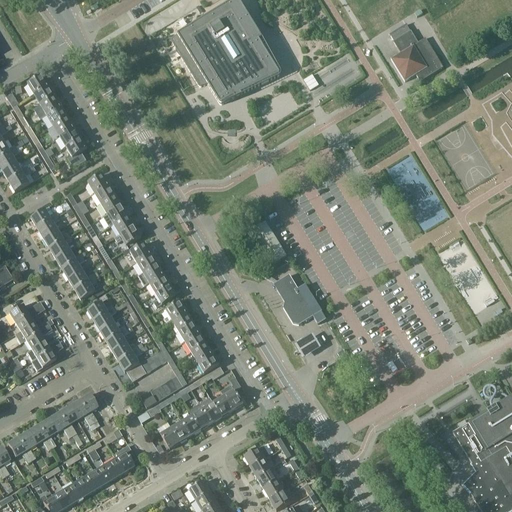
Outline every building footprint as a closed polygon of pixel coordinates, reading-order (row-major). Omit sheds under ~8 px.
[(259,35),(236,0),(177,37),(173,39),(172,40),(171,40),(171,41),(171,42),(171,43),(198,86),(198,87),(199,87),(199,88),(200,88),(201,88),(207,86),(219,105),(220,105),(220,106),(221,106),(222,106),(222,105),(232,100),(236,97),(242,95),(278,78),(278,77),(279,77),(279,76),(279,75),(279,74),(259,42),(262,40),(259,35)] [(381,14),(386,25),(408,15),(402,4),(381,14)] [(449,17),(443,20),(449,31),(455,28),(449,17)] [(443,21),(432,26),(438,38),(449,32),(443,21)] [(393,42),(400,54),(391,60),(405,83),(416,76),(420,83),(443,68),(425,39),(418,44),(411,32),(410,32),(406,26),(390,36),(394,42),(393,42)] [(308,89),(318,85),(313,75),(304,79),(308,89)] [(42,77),(27,86),(34,97),(48,88),(42,77)] [(55,98),(48,88),(34,97),(40,107),(55,98)] [(6,99),(13,110),(19,106),(12,95),(6,99)] [(61,109),(55,98),(40,107),(46,117),(61,109)] [(13,110),(19,120),(23,117),(17,107),(19,106),(13,110)] [(67,119),(61,109),(46,117),(53,128),(67,119)] [(19,120),(25,130),(30,128),(23,117),(19,120)] [(74,129),(67,119),(53,128),(59,138),(74,129)] [(0,132),(10,126),(8,123),(0,127),(0,132)] [(10,126),(0,132),(0,146),(5,144),(1,137),(13,130),(10,126)] [(36,138),(30,128),(25,130),(32,141),(36,138)] [(80,140),(74,129),(59,138),(65,149),(80,140)] [(42,148),(36,138),(32,141),(38,151),(42,148)] [(80,140),(65,149),(72,159),(68,161),(73,169),(85,162),(80,154),(86,150),(80,140)] [(9,150),(5,144),(0,146),(0,160),(20,149),(21,148),(18,144),(9,150)] [(48,159),(42,148),(38,151),(44,161),(48,159)] [(0,169),(2,173),(17,164),(13,158),(22,152),(20,149),(0,160),(0,169)] [(55,170),(48,159),(44,161),(51,172),(55,170)] [(21,171),(17,164),(2,173),(8,183),(29,171),(27,167),(21,171)] [(8,183),(15,194),(30,185),(26,178),(31,175),(29,171),(8,183)] [(102,176),(87,185),(94,196),(109,187),(102,176)] [(115,197),(109,187),(94,196),(100,206),(115,197)] [(66,197),(73,208),(77,206),(71,195),(66,197)] [(121,207),(115,197),(100,206),(107,216),(121,207)] [(67,204),(62,207),(66,213),(70,210),(67,204)] [(84,216),(77,206),(73,208),(79,219),(84,216)] [(121,207),(107,216),(103,219),(109,229),(113,227),(128,218),(121,207)] [(45,210),(30,220),(37,230),(52,221),(62,215),(60,211),(49,218),(45,210)] [(70,210),(66,213),(69,218),(74,215),(70,210)] [(79,219),(86,229),(90,227),(84,216),(79,219)] [(43,240),(58,231),(54,225),(60,221),(58,217),(52,221),(37,230),(43,240)] [(134,228),(128,218),(113,227),(119,237),(134,228)] [(251,231),(272,266),(286,257),(265,223),(251,231)] [(86,229),(92,240),(96,237),(90,227),(86,229)] [(141,239),(134,228),(119,237),(114,240),(118,245),(122,242),(126,248),(141,239)] [(49,251),(64,242),(70,238),(68,234),(62,238),(58,231),(43,240),(49,251)] [(55,261),(70,252),(66,245),(76,240),(74,236),(70,238),(64,242),(49,251),(55,261)] [(103,248),(96,237),(92,240),(99,250),(103,248)] [(151,255),(144,244),(130,253),(128,250),(122,254),(125,257),(130,254),(136,264),(151,255)] [(99,250),(107,263),(111,261),(103,248),(99,250)] [(62,271),(77,262),(82,258),(80,255),(74,258),(70,252),(55,261),(62,271)] [(157,266),(151,255),(136,264),(142,275),(157,266)] [(68,281),(83,272),(79,266),(85,262),(82,258),(77,262),(62,271),(68,281)] [(107,263),(115,277),(119,274),(111,261),(107,263)] [(0,289),(13,281),(3,265),(0,267),(0,289)] [(163,276),(157,266),(142,275),(137,278),(144,288),(149,285),(163,276)] [(74,292),(89,283),(95,279),(93,275),(87,279),(83,272),(68,281),(74,292)] [(115,277),(121,287),(126,285),(119,274),(115,277)] [(155,296),(170,287),(163,276),(149,285),(155,296)] [(304,301),(298,290),(289,277),(274,286),(285,304),(283,309),(293,325),(299,326),(321,312),(312,296),(304,301)] [(96,293),(91,286),(97,283),(95,279),(89,283),(74,292),(81,302),(96,293)] [(132,295),(126,285),(121,287),(128,298),(132,295)] [(157,309),(162,307),(176,298),(170,287),(155,296),(158,301),(154,304),(157,309)] [(128,298),(134,308),(138,306),(132,295),(128,298)] [(102,303),(87,312),(93,323),(108,314),(115,310),(112,306),(106,310),(102,303)] [(165,312),(169,318),(164,321),(167,326),(172,323),(186,314),(180,303),(165,312)] [(14,325),(28,316),(42,308),(39,304),(26,312),(22,307),(8,315),(14,325)] [(134,308),(142,322),(147,319),(138,306),(134,308)] [(42,308),(28,316),(14,325),(19,334),(33,325),(30,320),(44,312),(42,308)] [(108,314),(93,323),(100,333),(115,324),(111,317),(120,312),(118,308),(115,310),(108,314)] [(193,324),(186,314),(172,323),(178,333),(193,324)] [(142,322),(151,336),(155,333),(147,319),(142,322)] [(25,343),(39,334),(49,328),(53,326),(50,321),(36,330),(33,325),(19,334),(25,343)] [(115,324),(100,333),(106,343),(127,331),(124,327),(118,331),(115,324)] [(199,335),(193,324),(178,333),(184,344),(199,335)] [(9,327),(2,332),(5,335),(12,331),(9,327)] [(49,328),(39,334),(25,343),(30,352),(44,343),(41,338),(52,332),(49,328)] [(130,329),(127,331),(106,343),(112,354),(127,345),(123,338),(129,334),(128,333),(132,331),(130,329)] [(151,336),(157,346),(161,343),(155,333),(151,336)] [(313,333),(294,344),(303,358),(321,348),(313,333)] [(206,345),(199,335),(184,344),(191,354),(206,345)] [(47,348),(44,343),(30,352),(27,354),(32,363),(60,346),(58,342),(47,348)] [(168,354),(161,343),(157,346),(161,352),(163,357),(168,354)] [(127,345),(112,354),(118,364),(139,351),(137,347),(131,351),(127,345)] [(197,365),(212,356),(206,345),(191,354),(197,365)] [(37,373),(55,362),(52,356),(62,350),(60,346),(32,363),(31,363),(37,373)] [(125,374),(126,373),(139,365),(135,358),(141,355),(139,351),(118,364),(125,374)] [(346,356),(344,353),(343,351),(337,355),(340,359),(340,360),(345,356),(346,356)] [(161,352),(155,355),(162,366),(167,363),(163,357),(161,352)] [(174,364),(168,354),(163,357),(167,363),(170,367),(174,364)] [(155,355),(150,359),(157,369),(162,366),(155,355)] [(204,376),(219,367),(212,356),(197,365),(204,376)] [(150,359),(145,362),(152,372),(157,369),(150,359)] [(17,360),(9,365),(14,374),(22,369),(17,360)] [(152,372),(145,362),(140,365),(146,375),(152,372)] [(170,367),(176,378),(181,375),(174,364),(170,367)] [(146,375),(140,365),(139,365),(126,373),(133,384),(146,375)] [(210,375),(214,381),(224,375),(220,369),(210,375)] [(21,371),(15,374),(19,380),(24,377),(21,371)] [(176,378),(183,388),(187,385),(181,375),(176,378)] [(214,381),(210,375),(199,382),(202,386),(212,379),(213,382),(214,381)] [(176,378),(171,381),(177,391),(183,388),(176,378)] [(171,381),(166,384),(172,394),(177,391),(171,381)] [(189,388),(191,392),(202,386),(199,382),(189,388)] [(172,394),(166,384),(161,387),(167,397),(172,394)] [(161,387),(156,390),(162,401),(167,397),(161,387)] [(234,391),(231,387),(221,393),(223,398),(232,412),(243,406),(234,391)] [(178,394),(181,398),(191,392),(189,388),(178,394)] [(162,401),(156,390),(151,393),(153,397),(157,404),(162,401)] [(181,398),(178,394),(168,401),(170,405),(181,398)] [(91,414),(98,410),(89,396),(79,402),(87,416),(93,426),(97,423),(91,414)] [(511,511),(511,396),(469,423),(452,433),(479,477),(475,481),(466,490),(470,495),(480,511),(511,511)] [(153,397),(143,404),(146,410),(157,404),(153,397)] [(222,419),(232,412),(223,398),(213,404),(222,419)] [(211,425),(222,419),(213,404),(210,399),(199,406),(211,425)] [(170,405),(168,401),(158,407),(160,411),(170,405)] [(93,426),(87,416),(79,402),(68,409),(77,422),(83,418),(89,428),(93,426)] [(192,417),(201,432),(211,425),(199,406),(189,412),(192,417)] [(160,411),(158,407),(147,414),(150,419),(161,413),(160,411)] [(71,426),(77,422),(68,409),(58,415),(67,429),(72,438),(76,436),(71,426)] [(147,414),(138,419),(142,425),(151,420),(150,419),(147,414)] [(48,421),(56,435),(63,431),(69,440),(72,438),(67,429),(58,415),(48,421)] [(181,423),(190,438),(201,432),(192,417),(181,423)] [(50,439),(56,435),(48,421),(38,427),(52,451),(56,448),(50,439)] [(171,429),(180,444),(190,438),(181,423),(171,429)] [(160,436),(169,451),(180,444),(171,429),(168,424),(161,428),(165,433),(160,436)] [(27,434),(36,447),(42,443),(48,453),(52,451),(38,427),(27,434)] [(17,440),(26,454),(31,463),(35,461),(29,451),(36,447),(27,434),(17,440)] [(113,435),(103,441),(106,447),(116,441),(113,435)] [(281,451),(286,448),(280,439),(276,442),(281,451)] [(31,463),(26,454),(17,440),(7,446),(15,460),(22,456),(28,465),(31,463)] [(164,453),(160,446),(155,449),(160,456),(164,453)] [(250,470),(265,461),(270,458),(263,447),(258,450),(244,459),(250,470)] [(281,451),(287,460),(291,457),(286,448),(281,451)] [(0,450),(0,470),(5,479),(9,477),(3,467),(10,463),(2,449),(0,450)] [(134,469),(130,462),(125,454),(120,457),(118,453),(112,457),(114,461),(123,475),(134,469)] [(104,467),(113,481),(123,475),(114,461),(104,467)] [(257,480),(271,471),(265,461),(250,470),(257,480)] [(298,470),(293,461),(289,463),(294,472),(298,470)] [(102,488),(113,481),(104,467),(94,473),(102,488)] [(294,472),(300,481),(304,478),(298,470),(294,472)] [(263,491),(278,482),(271,471),(257,480),(263,491)] [(102,488),(94,473),(83,479),(92,494),(102,488)] [(43,483),(41,479),(30,485),(33,489),(43,483)] [(73,485),(82,500),(92,494),(83,479),(73,485)] [(270,501),(284,493),(278,482),(263,491),(270,501)] [(210,494),(203,483),(189,492),(195,502),(210,494)] [(82,500),(73,485),(63,492),(72,506),(82,500)] [(309,496),(313,494),(308,485),(304,488),(309,496)] [(180,491),(171,496),(175,502),(183,497),(180,491)] [(53,498),(61,511),(62,511),(72,506),(63,492),(53,498)] [(288,499),(284,493),(270,501),(275,511),(276,511),(291,504),(296,501),(292,496),(288,499)] [(203,511),(216,504),(210,494),(195,502),(201,511),(203,511)] [(309,496),(314,505),(318,503),(313,494),(309,496)] [(46,511),(61,511),(53,498),(47,501),(44,498),(40,501),(42,504),(46,511)] [(171,511),(178,511),(173,501),(167,505),(171,511)]
